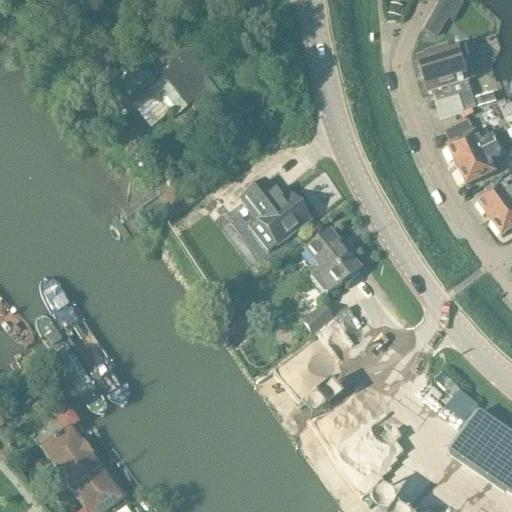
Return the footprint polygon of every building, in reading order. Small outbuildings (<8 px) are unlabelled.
[(464,6),(454,0),(453,0),(440,0),(422,33),(433,39),(437,41),(455,8),(461,11),(464,6)] [(389,6),(388,18),(400,20),(402,9),(389,6)] [(463,61),(468,59),(464,47),(459,49),(458,48),(455,49),(456,50),(437,56),(437,55),(417,61),(429,97),(437,94),(440,105),(458,100),(462,115),(476,110),(471,95),(467,97),(463,85),(470,83),(463,61)] [(192,57),(189,60),(184,55),(159,76),(183,106),(183,105),(190,114),(197,108),(204,117),(221,103),(207,86),(208,85),(207,83),(210,81),(200,70),(198,72),(193,66),(197,63),(192,57)] [(484,97),(473,100),(476,110),(487,107),(484,97)] [(475,136),(474,136),(468,124),(444,136),(451,148),(446,150),(456,171),(497,149),(493,142),(481,148),(475,136)] [(503,148),(511,144),(506,135),(493,142),(497,149),(456,171),(466,189),(494,175),(488,163),(506,155),(503,148)] [(277,199),(276,200),(263,184),(240,203),(256,224),(246,231),(266,256),(276,249),(309,223),(289,198),(281,204),(277,199)] [(489,223),(511,206),(511,194),(509,197),(501,186),(475,205),(489,223)] [(511,206),(489,223),(501,240),(511,232),(511,206)] [(197,248),(200,236),(184,232),(182,244),(197,248)] [(326,298),(357,274),(328,236),(302,256),(316,274),(310,278),(326,298)] [(0,323),(15,342),(26,347),(30,345),(34,338),(27,325),(0,292),(0,323)] [(229,313),(218,322),(225,334),(238,325),(229,313)] [(39,337),(44,347),(81,402),(94,416),(102,417),(105,412),(103,399),(61,333),(46,317),(42,318),(36,322),(39,337)] [(253,382),(272,367),(263,354),(244,368),(253,382)] [(511,437),(480,416),(451,458),(511,499),(511,437)] [(50,435),(36,444),(86,511),(96,511),(105,505),(50,435)]
